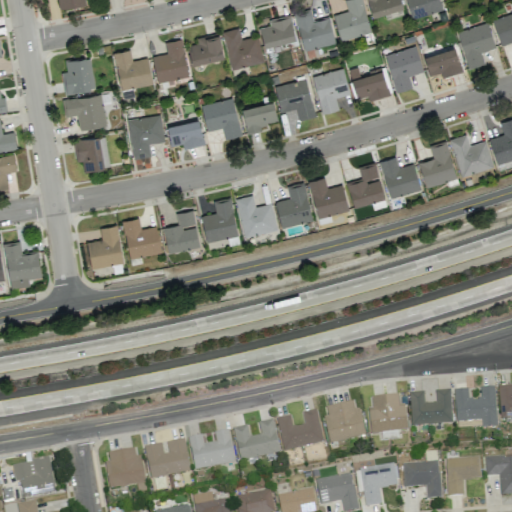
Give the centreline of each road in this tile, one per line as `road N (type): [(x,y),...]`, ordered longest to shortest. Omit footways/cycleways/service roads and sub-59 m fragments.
road 1 (motorway): [(511,236),(337,293),(0,366)]
road 2 (motorway): [(0,407),(268,351),(511,279)]
road 3 (tertiary): [(0,317),(296,255),(511,190)]
road 4 (residential): [(511,87),(325,146),(0,213)]
road 5 (tertiary): [(0,441),(340,373),(511,323)]
road 6 (residential): [(18,0),(71,305)]
road 7 (residential): [(26,43),(229,0)]
